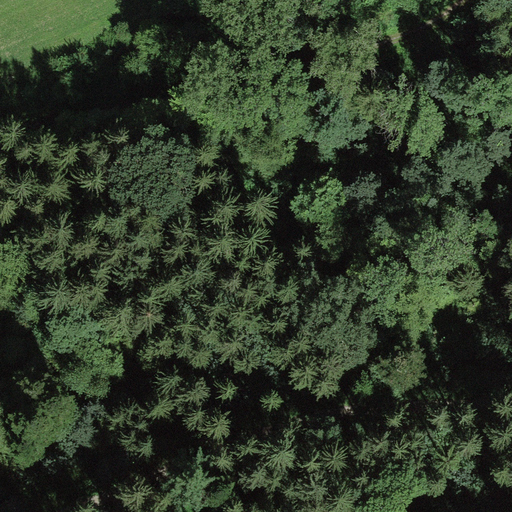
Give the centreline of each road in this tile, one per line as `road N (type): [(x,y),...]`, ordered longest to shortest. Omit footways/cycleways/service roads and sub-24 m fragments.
road 1 (track): [(511,394),(306,415),(201,448),(60,511)]
road 2 (track): [(444,0),(429,17),(0,137)]
